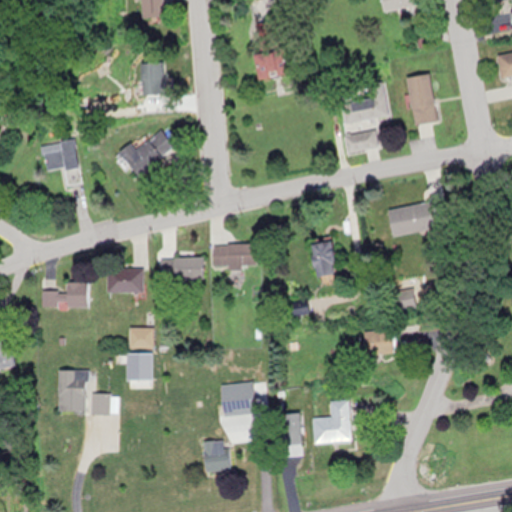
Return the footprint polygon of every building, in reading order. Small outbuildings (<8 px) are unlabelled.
[(165,0),(166,6),(141,8),(140,0),(165,0)] [(431,6),(430,0),(384,0),(386,11),(431,6)] [(257,71),(249,38),(286,29),(295,62),(257,71)] [(511,66),(500,69),(495,47),(511,42),(511,66)] [(274,81),(305,73),(298,48),(267,56),(274,81)] [(143,87),(141,50),(165,49),(167,86),(143,87)] [(415,117),(405,66),(429,61),(440,113),(415,117)] [(344,113),(341,93),(372,88),(370,75),(384,73),(389,106),(344,113)] [(0,136),(9,112),(0,108),(0,136)] [(348,145),(344,129),(374,122),(378,139),(348,145)] [(135,171),(175,140),(163,125),(136,145),(127,134),(114,144),(135,171)] [(46,164),(40,137),(74,129),(80,156),(46,164)] [(388,232),(382,203),(447,189),(454,218),(388,232)] [(322,267),(313,231),(335,226),(344,262),(322,267)] [(214,259),(213,235),(257,233),(258,256),(214,259)] [(349,240),(327,240),(327,273),(349,273),(349,240)] [(162,272),(160,251),(206,246),(208,266),(162,272)] [(105,285),(105,259),(146,260),(145,286),(105,285)] [(46,300),(87,300),(89,269),(70,270),(69,284),(44,285),(46,300)] [(400,303),(395,277),(430,271),(435,296),(400,303)] [(372,349),(367,321),(396,317),(400,345),(372,349)] [(162,325),(137,325),(137,346),(162,346),(162,325)] [(0,363),(0,329),(14,326),(21,359),(0,363)] [(56,404),(58,359),(88,360),(86,405),(56,404)] [(313,438),(309,412),(335,408),(332,391),(350,388),(356,431),(313,438)] [(124,413),(124,393),(97,393),(97,413),(124,413)] [(226,399),(226,414),(247,414),(247,399),(226,399)] [(282,443),(278,405),(302,403),(306,440),(282,443)] [(209,460),(205,431),(223,428),(224,437),(229,437),(232,457),(209,460)]
